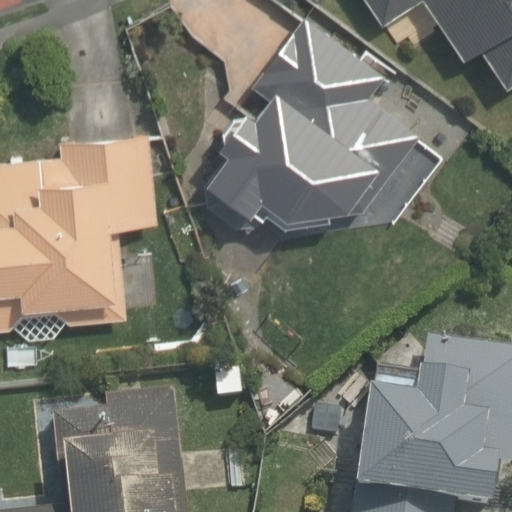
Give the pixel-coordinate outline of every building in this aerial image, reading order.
[(475,48),(500,86),(511,78),(511,0),(361,0),(378,25),(416,0),(418,0),(456,60),(475,48)] [(260,197),(285,216),(329,210),(329,213),(362,209),(418,132),(367,94),(383,72),(302,14),(251,84),(267,96),(253,114),(243,107),(216,144),(226,151),(204,181),(249,213),(260,197)] [(0,327),(123,320),(117,226),(151,224),(146,138),(54,143),(55,163),(0,166),(0,327)] [(351,511),(454,511),(455,504),(490,509),(497,465),(511,467),(511,457),(511,349),(427,337),(418,398),(370,391),(355,488),(353,503),(351,511)] [(217,399),(242,396),(238,365),(213,368),(217,399)] [(37,511),(181,511),(169,392),(102,399),(104,413),(49,419),(59,510),(37,511)]
